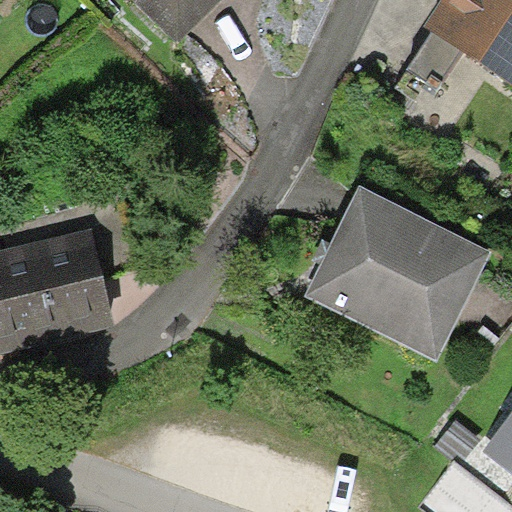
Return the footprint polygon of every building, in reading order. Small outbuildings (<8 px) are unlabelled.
[(225,0),(130,0),(178,47),(225,0)] [(511,0),(444,0),(425,29),(511,87),(511,0)] [(436,363),(491,254),(361,189),(328,255),(307,298),(436,363)] [(0,355),(114,330),(91,231),(0,251),(0,355)] [(511,414),(482,452),(511,475),(511,414)]
